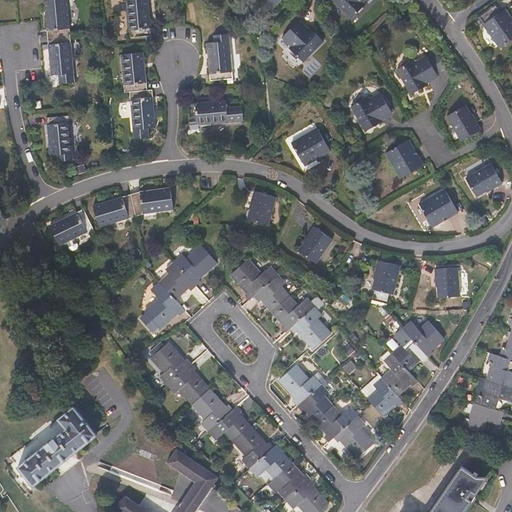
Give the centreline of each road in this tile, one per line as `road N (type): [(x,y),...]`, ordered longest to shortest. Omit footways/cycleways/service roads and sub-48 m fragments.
road 1 (residential): [(511,215),(462,244),(384,242),(280,177),(241,166),(168,166)]
road 2 (residential): [(355,501),(437,391),(511,259)]
road 3 (residential): [(254,386),(199,322),(224,302),(266,350)]
road 4 (residential): [(6,47),(21,147),(45,205)]
road 5 (residential): [(355,501),(254,386)]
road 6 (residential): [(168,166),(45,205)]
road 7 (residential): [(507,122),(443,161),(421,121)]
